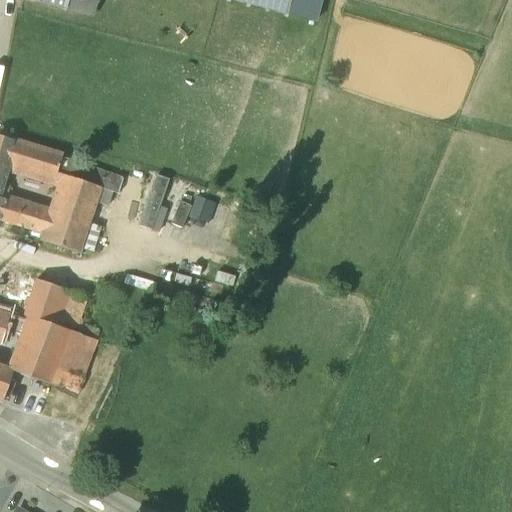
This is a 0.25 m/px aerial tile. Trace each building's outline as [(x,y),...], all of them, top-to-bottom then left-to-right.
[(31,0),(81,13),(85,0),(31,0)] [(85,0),(81,13),(89,15),(99,0),(85,0)] [(290,0),(230,0),(286,14),(290,0)] [(11,140),(0,136),(0,167),(4,169),(4,166),(11,140)] [(62,156),(11,140),(4,166),(53,181),(61,158),(62,156)] [(105,173),(61,158),(53,181),(60,183),(63,175),(101,189),(106,190),(106,186),(101,184),(105,173)] [(122,180),(105,173),(101,184),(106,186),(106,190),(117,194),(122,180)] [(101,189),(63,175),(60,183),(49,214),(42,233),(39,241),(78,254),(101,189)] [(35,210),(0,198),(0,219),(15,225),(29,229),(35,210)] [(49,214),(35,210),(29,229),(42,233),(49,214)] [(29,229),(15,225),(13,232),(39,241),(42,233),(29,229)] [(68,291),(36,279),(25,315),(57,326),(68,291)] [(82,296),(68,291),(57,326),(70,331),(80,335),(83,325),(82,296)] [(0,343),(9,316),(0,313),(0,343)] [(57,326),(25,315),(24,316),(26,317),(8,368),(12,370),(12,371),(50,385),(52,380),(56,368),(70,331),(57,326)] [(99,332),(83,325),(80,335),(95,341),(99,332)] [(80,335),(70,331),(56,368),(84,377),(95,341),(80,335)] [(8,368),(0,365),(0,400),(2,401),(12,371),(12,370),(8,368)] [(84,377),(56,368),(52,380),(80,388),(84,377)]
